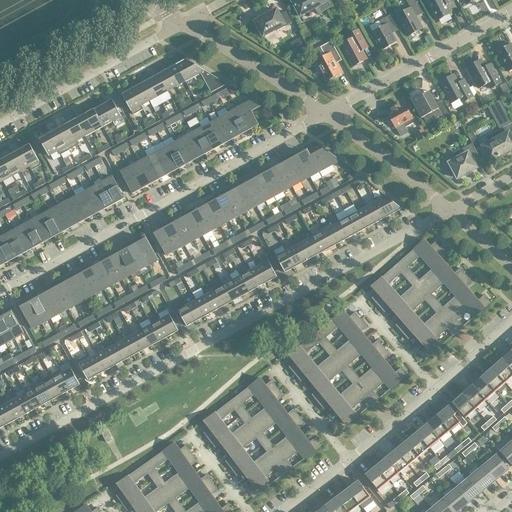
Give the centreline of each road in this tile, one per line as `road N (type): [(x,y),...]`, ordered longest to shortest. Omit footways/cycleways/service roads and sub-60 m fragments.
road 1 (residential): [(0,457),(450,210)]
road 2 (unclassified): [(0,295),(325,115)]
road 3 (unclassified): [(325,115),(511,11)]
road 4 (residential): [(0,126),(183,24)]
road 5 (residential): [(325,115),(183,24)]
road 6 (residential): [(450,210),(325,115)]
road 7 (residential): [(349,460),(260,355)]
road 8 (residential): [(436,392),(351,290)]
